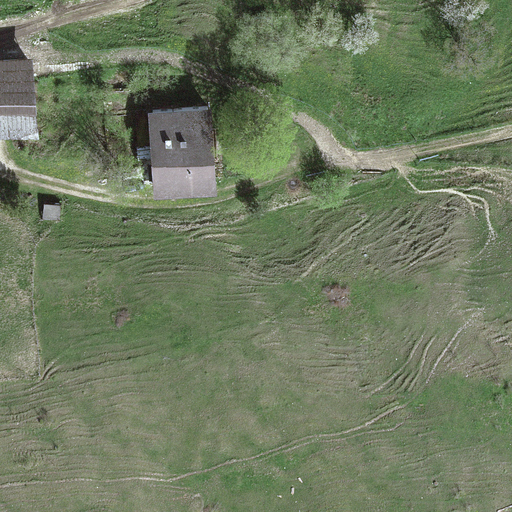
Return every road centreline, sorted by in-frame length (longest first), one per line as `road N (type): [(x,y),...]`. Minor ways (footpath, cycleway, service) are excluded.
road 1 (track): [(341,161),(296,113),(184,64),(54,61),(0,36)]
road 2 (track): [(0,172),(164,204),(341,161)]
road 3 (track): [(341,161),(511,128)]
